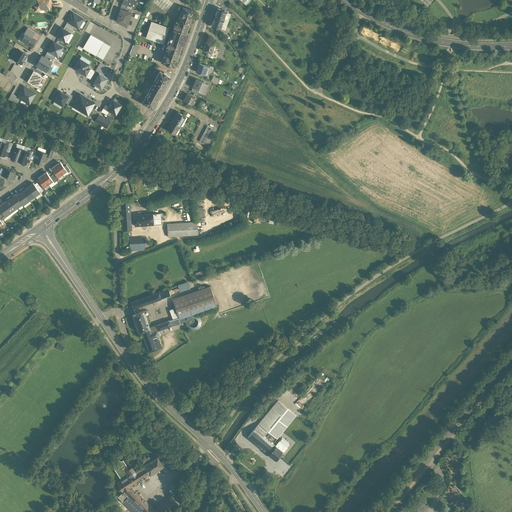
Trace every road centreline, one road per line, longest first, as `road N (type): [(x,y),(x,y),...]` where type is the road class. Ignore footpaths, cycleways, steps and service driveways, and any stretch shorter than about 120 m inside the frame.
road 1 (track): [(511,201),(379,273),(285,349),(203,449),(179,511)]
road 2 (secondary): [(40,227),(136,371),(228,464),(263,511)]
road 3 (unclassified): [(385,511),(511,358)]
road 4 (secondary): [(344,0),(426,37),(511,45)]
road 5 (secondary): [(209,0),(157,119)]
road 6 (unclassified): [(113,171),(98,155),(0,114)]
